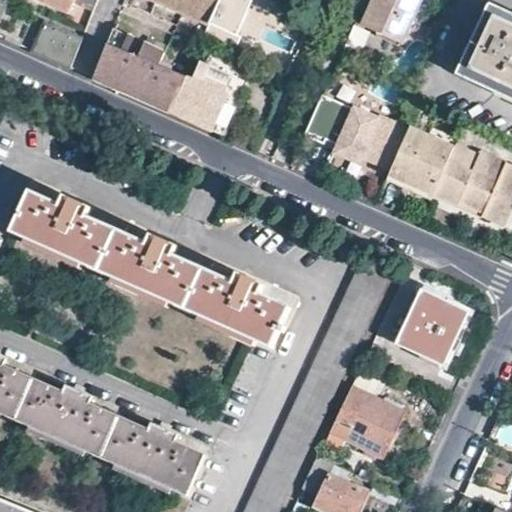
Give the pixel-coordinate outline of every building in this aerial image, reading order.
[(38,0),(71,15),(76,0),(38,0)] [(138,0),(207,31),(221,0),(220,0),(138,0)] [(373,0),(368,10),(361,27),(401,45),(422,0),(373,0)] [(511,12),(490,2),(457,71),(511,97),(511,12)] [(33,53),(71,69),(82,41),(45,24),(33,53)] [(165,57),(112,33),(107,44),(92,79),(131,96),(170,113),(185,78),(160,68),(165,57)] [(209,55),(199,76),(208,80),(219,60),(209,55)] [(193,81),(185,78),(170,113),(211,131),(231,90),(243,95),(252,74),(219,60),(208,80),(199,76),(196,75),(193,81)] [(379,94),(353,82),(343,103),(350,107),(333,145),(348,151),(360,157),(391,170),(407,132),(370,115),(379,94)] [(231,90),(211,131),(219,134),(224,137),(243,95),(231,90)] [(350,107),(343,103),(341,102),(324,140),(333,145),(350,107)] [(456,144),(459,136),(432,125),(427,135),(454,148),(456,144)] [(391,170),(386,179),(402,186),(404,181),(434,195),(454,148),(427,135),(409,127),(407,132),(391,170)] [(456,144),(454,148),(434,195),(457,205),(460,200),(485,210),(482,216),(500,223),(511,196),(511,163),(481,150),(480,154),(456,144)] [(356,166),(360,157),(348,151),(343,160),(356,166)] [(166,197),(178,172),(160,163),(148,188),(158,193),(166,197)] [(402,186),(431,200),(434,195),(404,181),(402,186)] [(260,291),(264,281),(239,270),(235,279),(175,251),(179,242),(152,229),(148,239),(89,211),(93,202),(67,189),(62,198),(32,185),(12,230),(151,294),(269,349),(290,305),(260,291)] [(511,213),(511,196),(500,223),(506,226),(511,213)] [(460,200),(457,205),(482,216),(485,210),(460,200)] [(275,511),(351,348),(390,267),(363,254),(289,415),(244,511),(275,511)] [(443,362),(467,311),(422,288),(397,341),(425,354),(443,362)] [(202,453),(48,382),(0,359),(0,408),(183,495),(202,453)] [(351,384),(326,436),(338,441),(342,434),(383,453),(403,410),(351,384)] [(318,455),(303,485),(321,493),(315,506),(328,511),(360,511),(368,494),(328,476),(334,462),(318,455)] [(33,511),(0,498),(0,511),(33,511)] [(290,511),(308,511),(311,507),(296,501),(290,511)] [(511,511),(511,510),(510,510),(492,502),(488,511),(511,511)]
